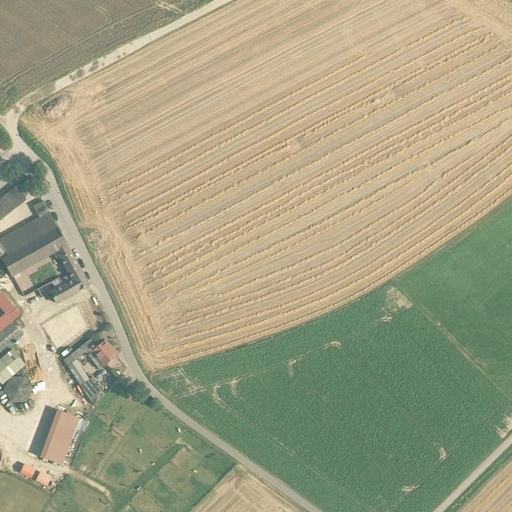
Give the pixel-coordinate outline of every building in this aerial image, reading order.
[(39,188),(30,177),(16,187),(26,199),(39,188)] [(16,187),(0,199),(0,221),(26,200),(26,199),(16,187)] [(12,278),(53,255),(68,246),(44,202),(32,206),(38,218),(0,240),(0,241),(8,254),(1,258),(3,261),(0,262),(0,271),(4,276),(12,278)] [(68,246),(53,255),(57,261),(60,259),(69,274),(59,280),(62,286),(50,292),(57,305),(89,286),(68,247),(68,246)] [(0,356),(24,336),(12,323),(0,333),(0,356)] [(91,339),(71,355),(76,361),(85,353),(99,370),(117,356),(105,341),(98,346),(96,342),(94,343),(91,339)] [(0,382),(2,385),(25,366),(12,350),(0,360),(0,382)] [(71,355),(64,361),(68,367),(76,361),(71,355)] [(106,395),(101,391),(102,390),(92,377),(89,380),(76,361),(68,367),(91,402),(97,407),(106,395)] [(12,403),(26,402),(33,390),(26,377),(11,378),(4,390),(12,403)] [(81,418),(57,410),(41,457),(64,465),(81,418)]
